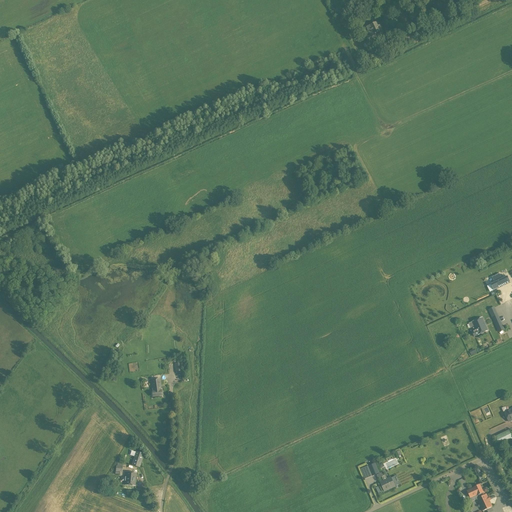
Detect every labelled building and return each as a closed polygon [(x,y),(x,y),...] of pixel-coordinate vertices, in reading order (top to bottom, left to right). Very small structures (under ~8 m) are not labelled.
[(357,18),(362,16),(358,6),(353,8),(357,18)] [(376,37),(374,33),(382,30),(379,25),(378,26),(376,23),(367,27),(370,35),(366,37),(368,41),(376,37)] [(510,283),(509,280),(507,276),(502,279),(499,274),(492,277),(494,283),(491,284),(493,290),(494,291),(503,286),(510,283)] [(497,313),(492,315),(496,324),(500,322),(497,313)] [(474,328),(474,329),(485,324),(482,317),(472,322),(469,323),(471,327),(473,326),(474,328)] [(488,331),(485,324),(474,329),(475,331),(472,332),(474,336),(477,335),(488,331)] [(152,392),(153,397),(162,395),(162,391),(161,391),(161,387),(160,387),(160,385),(161,385),(160,379),(151,380),(151,384),(152,384),(152,388),(152,389),(152,392)] [(495,437),(499,445),(511,439),(511,436),(509,430),(495,437)] [(136,452),(132,465),(139,468),(143,454),(136,452)] [(375,464),(374,464),(368,466),(372,476),(379,473),(375,464)] [(125,485),(135,486),(136,473),(126,472),(125,485)] [(384,475),(382,473),(377,475),(378,478),(382,477),(383,480),(380,482),(385,491),(395,486),(399,484),(398,481),(397,477),(396,478),(395,476),(391,478),(391,477),(387,479),(385,475),(384,475)] [(504,481),(498,484),(503,496),(509,494),(504,481)] [(489,501),(488,498),(486,495),(484,496),(482,493),(483,493),(480,485),(467,491),(470,499),(478,496),(478,495),(479,498),(477,499),(482,511),(492,507),(489,501)]
